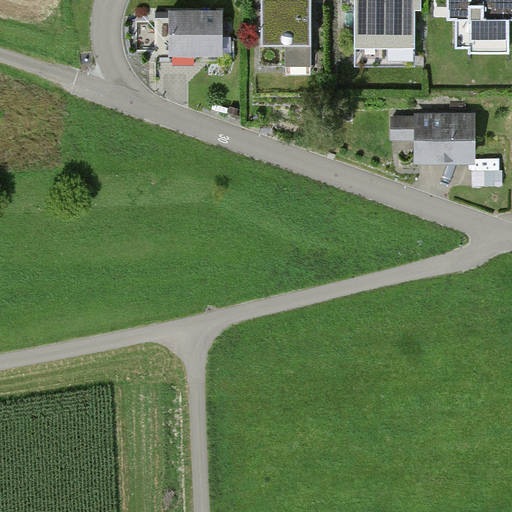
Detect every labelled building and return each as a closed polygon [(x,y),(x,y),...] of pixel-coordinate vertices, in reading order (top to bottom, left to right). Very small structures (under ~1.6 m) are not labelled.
[(312,0),(262,0),(262,43),(312,44),(312,0)] [(424,0),(355,0),(356,46),(415,45),(414,14),(424,14),(424,0)] [(511,0),(467,0),(469,27),(511,25),(511,0)] [(243,12),(189,15),(191,58),(245,55),(243,12)] [(496,115),(433,118),(435,163),(498,160),(496,115)] [(476,169),(476,185),(506,187),(507,171),(476,169)]
